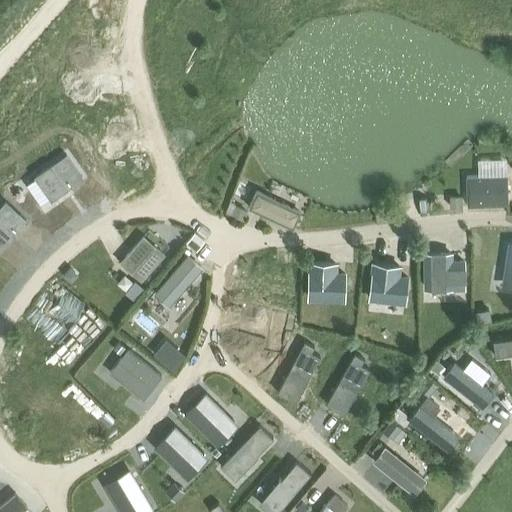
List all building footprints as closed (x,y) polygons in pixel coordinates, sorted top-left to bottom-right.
[(66,154),(35,176),(51,198),(82,176),(66,154)] [(467,176),(468,205),(508,204),(507,175),(467,176)] [(16,183),(8,192),(17,200),(25,191),(16,183)] [(249,207),(293,227),(300,211),(256,191),(249,207)] [(462,193),(450,194),(450,206),(462,205),(462,193)] [(6,201),(0,207),(0,246),(1,248),(26,219),(6,201)] [(237,204),(233,213),(244,218),(248,209),(237,204)] [(386,209),(375,210),(377,221),(387,219),(386,209)] [(195,232),(187,241),(196,249),(204,239),(195,232)] [(142,237),(121,261),(141,279),(164,252),(153,244),(152,246),(142,237)] [(511,241),(509,241),(503,281),(511,282),(511,241)] [(451,253),(426,253),(426,287),(464,287),(464,260),(451,260),(451,253)] [(163,297),(163,300),(168,304),(171,304),(175,299),(175,296),(200,266),(188,255),(156,292),(163,297)] [(310,262),(309,296),(344,298),(345,273),(335,272),(335,263),(310,262)] [(374,262),(370,297),(405,301),(408,276),(398,275),(399,265),(374,262)] [(70,267),(64,274),(71,280),(75,276),(75,271),(70,267)] [(246,279),(242,296),(291,306),(295,288),(246,279)] [(134,281),(126,291),(135,299),(143,289),(134,281)] [(489,309),(476,311),(478,321),(491,319),(489,309)] [(511,336),(493,340),(495,355),(511,353),(511,336)] [(305,340),(277,391),(278,391),(280,389),(295,397),(305,377),(308,379),(320,356),(312,351),(315,346),(305,340)] [(128,348),(110,371),(143,397),(161,375),(128,348)] [(354,352),(326,403),(327,403),(328,400),(343,409),(355,389),(357,391),(370,368),(362,364),(365,358),(354,352)] [(455,362),(444,375),(482,405),(493,392),(482,383),(490,372),(472,358),(463,369),(455,362)] [(437,360),(431,367),(439,373),(444,366),(437,360)] [(428,377),(420,387),(430,395),(438,385),(428,377)] [(205,393),(186,413),(214,441),(234,421),(205,393)] [(398,406),(391,416),(403,425),(411,416),(398,406)] [(420,406),(410,419),(448,449),(458,435),(420,406)] [(392,418),(383,429),(398,442),(408,431),(392,418)] [(259,424),(220,464),(221,465),(223,463),(235,474),(254,454),(257,456),(258,455),(257,454),(273,437),(259,424)] [(175,426),(155,446),(185,474),(204,454),(175,426)] [(378,442),(371,450),(378,456),(375,460),(414,491),(424,478),(378,442)] [(216,447),(212,451),(216,456),(220,452),(216,447)] [(281,480),(263,502),(274,511),(277,511),(311,472),(296,460),(281,478),(280,477),(279,478),(281,480)] [(131,473),(107,487),(122,511),(144,511),(152,507),(131,473)] [(174,483),(167,490),(175,498),(182,491),(174,483)] [(0,504),(0,511),(18,511),(27,505),(15,492),(0,504)] [(327,503),(320,511),(340,511),(347,504),(335,494),(327,503)] [(225,511),(219,502),(210,507),(212,511),(225,511)] [(303,502),(297,508),(300,511),(309,511),(311,511),(303,502)]
